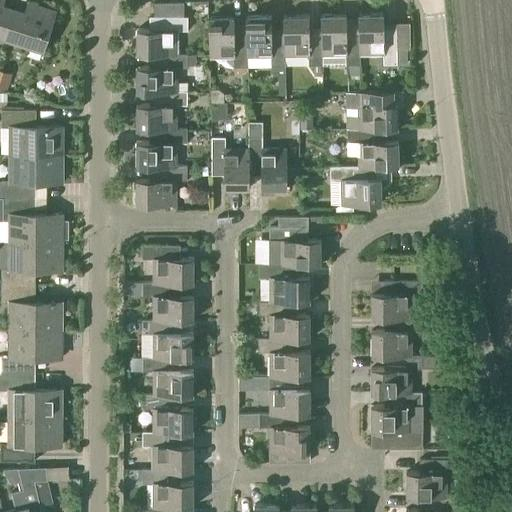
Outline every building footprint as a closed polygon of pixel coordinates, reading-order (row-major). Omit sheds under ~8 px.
[(2,5),(3,0),(0,0),(0,45),(1,46),(14,9),(2,5)] [(24,12),(14,9),(1,46),(7,48),(10,40),(42,50),(55,11),(27,2),(24,12)] [(184,17),(184,4),(184,2),(153,2),(153,17),(150,17),(150,30),(136,30),(136,55),(149,55),(177,56),(177,54),(177,31),(187,31),(187,17),(184,17)] [(360,56),(383,56),(383,66),(397,65),(407,64),(407,50),(409,50),(409,48),(410,48),(410,45),(409,23),(383,23),(383,15),(358,15),(358,28),(359,55),(360,55),(360,56)] [(321,57),(321,29),(309,29),(308,16),(283,17),(283,29),(284,57),(285,57),(308,57),(308,67),(314,67),(314,77),(321,77),(322,67),(323,67),(322,57),(321,57)] [(359,55),(358,28),(346,28),(346,16),(321,16),(321,29),(321,57),(322,57),(345,56),(345,66),(360,65),(360,56),(360,55),(359,55)] [(246,58),(246,22),(233,23),(233,17),(208,18),(209,58),(233,58),(234,68),(234,73),(248,72),(248,68),(248,58),(246,58)] [(284,57),(283,29),(271,30),(271,17),(246,17),(246,22),(246,58),(248,58),(271,58),(271,67),(271,73),(285,73),(285,67),(285,57),(284,57)] [(187,55),(187,54),(177,54),(177,56),(149,55),(149,68),(136,68),(136,93),(149,93),(177,93),(177,91),(177,69),(187,69),(187,66),(196,66),(196,55),(187,55)] [(0,88),(7,91),(13,74),(0,69),(0,88)] [(187,106),(187,93),(187,92),(177,91),(177,93),(149,93),(149,105),(136,105),(136,131),(149,131),(176,131),(176,129),(177,129),(177,106),(187,106)] [(384,105),(384,92),(384,91),(346,92),(347,129),(357,129),(357,131),(385,130),(398,130),(398,104),(384,105)] [(2,128),(2,140),(11,140),(11,154),(60,155),(60,127),(36,127),(36,110),(1,110),(2,128)] [(312,117),(301,117),(301,129),(312,129),(312,117)] [(248,138),(248,148),(250,148),(250,175),(262,175),(262,189),(287,189),(287,149),(263,149),(263,138),(263,123),(248,123),(248,138)] [(187,143),(187,129),(177,129),(176,129),(176,131),(149,131),(149,143),(136,143),(136,168),(149,168),(176,168),(176,167),(185,167),(185,143),(187,143)] [(347,129),(347,143),(348,151),(351,154),(358,154),(358,166),(358,168),(368,168),(383,167),(399,167),(398,142),(384,143),(385,130),(357,131),(357,129),(347,129)] [(250,148),(248,148),(225,148),(225,138),(211,138),(211,176),(225,176),(225,189),(250,189),(250,175),(250,148)] [(60,182),(60,155),(11,154),(11,181),(1,181),(0,181),(0,197),(36,198),(36,182),(60,182)] [(368,168),(358,168),(358,166),(330,167),(330,181),(340,181),(341,205),(381,205),(380,179),(368,179),(368,168)] [(187,167),(185,167),(176,167),(176,168),(149,168),(149,180),(136,180),(136,205),(177,205),(177,181),(187,181),(187,167)] [(0,220),(8,221),(8,242),(60,243),(60,239),(67,239),(67,222),(61,222),(61,215),(36,215),(36,198),(0,197),(0,220)] [(307,227),(307,218),(307,217),(278,217),(278,227),(270,227),(270,241),(269,241),(269,264),(281,264),(281,265),(291,265),(297,265),(320,266),(320,240),(307,240),(307,227)] [(1,268),(1,286),(35,286),(35,270),(60,270),(60,243),(8,242),(8,268),(1,268)] [(143,246),(142,260),(153,260),(152,283),(154,283),(154,284),(180,284),(186,284),(194,284),(194,259),(180,259),(174,259),(174,246),(143,246)] [(259,264),(259,278),(269,278),(269,301),(271,301),(271,303),(291,303),(298,303),(310,303),(310,277),(297,277),(291,277),(291,265),(281,265),(281,264),(269,264),(259,264)] [(411,318),(422,318),(422,281),(384,281),(384,294),(371,294),(371,319),(385,319),(393,319),(411,319),(411,318)] [(142,282),(123,282),(123,296),(142,296),(142,282)] [(154,283),(152,283),(142,282),(142,297),(152,297),(152,320),(154,320),(154,321),(174,321),(180,321),(194,321),(194,296),(180,296),(180,284),(154,284),(154,283)] [(10,330),(60,330),(60,302),(35,302),(35,286),(1,286),(1,303),(10,304),(10,330)] [(259,301),(259,316),(270,316),(270,339),(271,339),(271,340),(291,340),(298,340),(310,340),(310,314),(298,314),(291,314),(291,303),(271,303),(271,301),(269,301),(259,301)] [(371,331),(371,356),(385,356),(393,356),(412,356),(412,355),(412,333),(422,333),(422,318),(411,318),(411,319),(393,319),(393,331),(384,331),(371,331)] [(143,320),(143,335),(153,335),(153,357),(154,357),(154,359),(173,359),(180,359),(194,359),(194,333),(180,333),(174,333),(174,321),(154,321),(154,320),(152,320),(143,320)] [(0,373),(35,374),(35,357),(60,358),(60,330),(10,330),(10,356),(1,356),(0,373)] [(259,339),(259,353),(270,353),(270,376),(271,376),(271,377),(298,377),(303,377),(310,377),(310,353),(298,353),(291,352),(291,340),(271,340),(271,339),(270,339),(259,339)] [(371,369),(371,394),(385,394),(393,394),(411,394),(411,393),(412,393),(412,370),(422,370),(426,369),(426,368),(426,369),(447,368),(447,356),(426,356),(422,356),(422,355),(412,355),(412,356),(393,356),(393,369),(385,369),(371,369)] [(143,357),(143,372),(153,372),(153,395),(154,395),(154,396),(173,396),(181,396),(194,396),(194,371),(180,371),(173,371),(173,359),(154,359),(154,357),(153,357),(143,357)] [(35,374),(0,373),(0,391),(9,391),(9,418),(60,417),(60,390),(35,390),(35,374)] [(238,381),(238,390),(253,390),(253,376),(238,376),(238,381)] [(270,391),(270,413),(271,413),(271,414),(291,414),(298,414),(310,414),(310,390),(303,390),(298,390),(298,377),(271,377),(271,390),(270,390),(270,391)] [(370,406),(370,431),(412,431),(423,431),(423,407),(421,407),(421,393),(412,393),(411,393),(411,394),(393,394),(393,406),(385,406),(370,406)] [(143,395),(143,409),(153,409),(153,432),(153,433),(181,434),(194,434),(194,409),(180,409),(173,409),(173,396),(154,396),(154,395),(153,395),(143,395)] [(260,413),(260,428),(270,428),(270,452),(311,452),(311,427),(298,427),(291,427),(291,414),(271,414),(271,413),(270,413),(260,413)] [(9,418),(9,444),(0,444),(0,460),(0,461),(34,462),(35,445),(60,445),(60,417),(9,418)] [(153,433),(153,432),(143,432),(143,447),(153,447),(153,470),(153,471),(173,471),(181,471),(194,471),(194,446),(181,446),(181,434),(153,433)] [(280,462),(293,462),(293,452),(280,452),(280,462)] [(405,472),(405,497),(419,497),(428,497),(446,497),(446,496),(446,473),(456,474),(456,460),(457,460),(457,456),(444,457),(445,460),(429,460),(429,472),(419,472),(405,472)] [(16,511),(13,511),(41,511),(40,506),(34,481),(47,480),(47,467),(18,469),(5,469),(8,476),(14,481),(21,481),(23,490),(11,492),(16,511)] [(143,470),(142,484),(153,484),(153,507),(154,507),(154,509),(173,509),(180,509),(193,509),(194,483),(181,483),(173,483),(173,471),(153,471),(153,470),(143,470)] [(406,509),(405,511),(446,511),(456,511),(456,509),(464,509),(464,500),(456,500),(456,496),(446,496),(446,497),(428,497),(428,510),(419,509),(406,509)]
